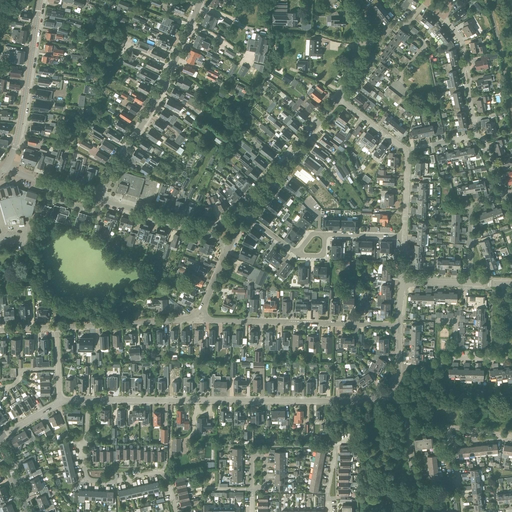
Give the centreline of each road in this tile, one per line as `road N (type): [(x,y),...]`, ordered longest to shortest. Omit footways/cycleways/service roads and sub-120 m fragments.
road 1 (residential): [(94,198),(157,97),(201,0)]
road 2 (unclassified): [(170,400),(363,400),(387,392)]
road 3 (residential): [(398,325),(197,320)]
road 4 (residential): [(175,511),(169,480),(158,471),(86,480),(86,400)]
road 5 (tertiary): [(4,168),(20,125),(40,0)]
road 6 (residential): [(244,216),(339,98)]
road 7 (residential): [(197,320),(55,328)]
road 8 (residential): [(476,136),(461,42),(444,19)]
road 9 (residential): [(405,94),(392,85),(423,45),(405,27),(422,4)]
